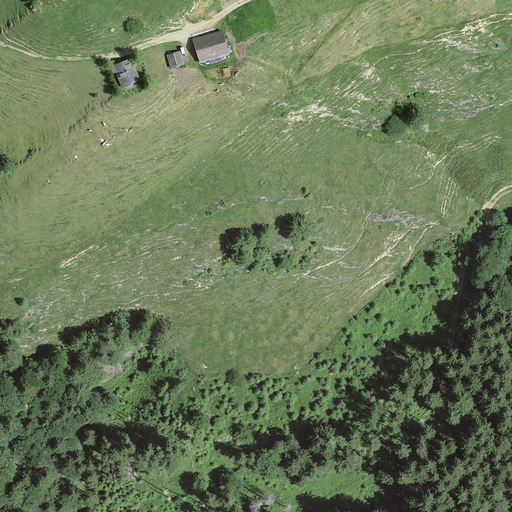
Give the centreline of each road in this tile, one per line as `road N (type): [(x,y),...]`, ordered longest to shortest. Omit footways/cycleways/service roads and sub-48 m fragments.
road 1 (track): [(511,189),(485,211),(464,270),(455,400),(412,499),(393,511)]
road 2 (track): [(0,42),(54,58),(116,55),(248,0)]
